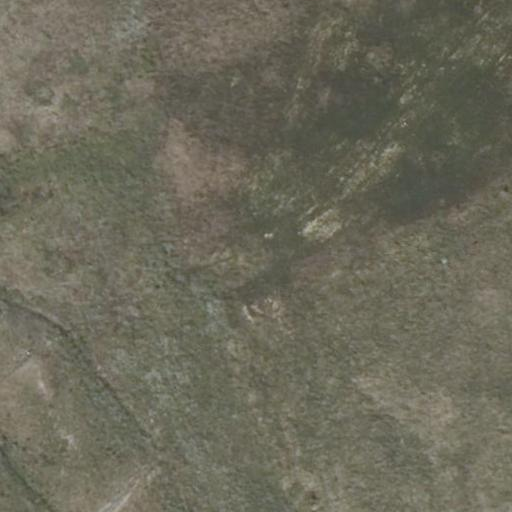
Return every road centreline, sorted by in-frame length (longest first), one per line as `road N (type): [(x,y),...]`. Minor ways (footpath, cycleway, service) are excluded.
road 1 (track): [(376,472),(303,325),(255,250),(225,94),(226,0)]
road 2 (track): [(511,413),(441,423),(328,511)]
